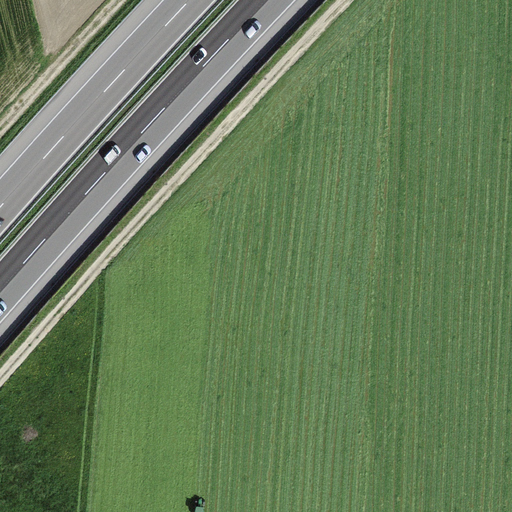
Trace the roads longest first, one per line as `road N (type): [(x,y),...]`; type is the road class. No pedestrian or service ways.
road 1 (track): [(0,379),(346,0)]
road 2 (motorway): [(0,289),(265,0)]
road 3 (motorway): [(189,0),(0,207)]
road 4 (track): [(119,0),(0,129)]
